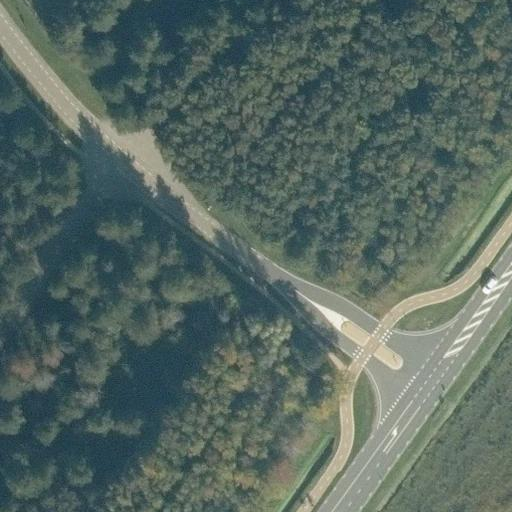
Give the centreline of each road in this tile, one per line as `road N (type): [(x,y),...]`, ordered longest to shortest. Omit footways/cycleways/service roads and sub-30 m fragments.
road 1 (unclassified): [(428,384),(116,154)]
road 2 (unclassified): [(116,154),(0,327)]
road 3 (unclassified): [(116,154),(0,22)]
road 4 (tertiary): [(335,511),(428,384)]
road 5 (tertiary): [(428,384),(511,267)]
